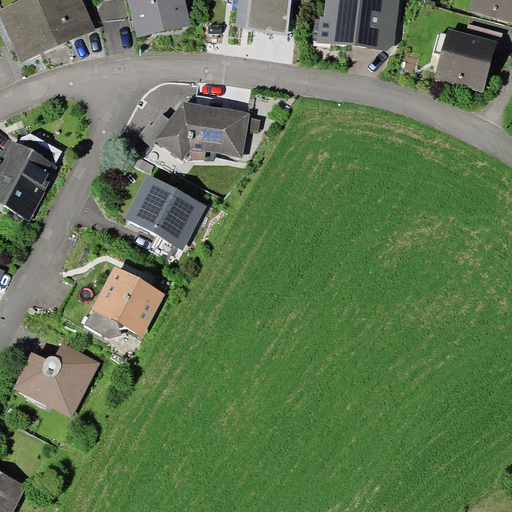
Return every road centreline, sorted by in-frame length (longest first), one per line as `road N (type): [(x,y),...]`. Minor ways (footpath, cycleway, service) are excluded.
road 1 (residential): [(485,137),(396,97),(312,80),(125,74)]
road 2 (residential): [(0,349),(114,118),(125,74)]
road 3 (residential): [(125,74),(0,107)]
